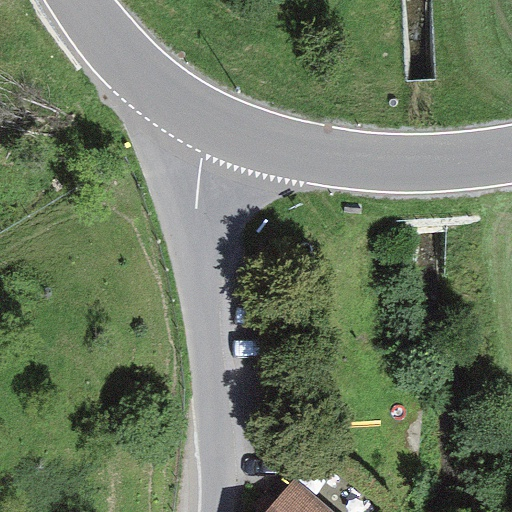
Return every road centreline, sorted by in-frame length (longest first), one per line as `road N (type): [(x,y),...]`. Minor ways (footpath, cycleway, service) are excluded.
road 1 (tertiary): [(219,511),(223,478),(199,209),(214,123)]
road 2 (tertiary): [(511,161),(405,172),(315,159),(214,123)]
road 3 (tertiary): [(214,123),(150,80),(84,0)]
